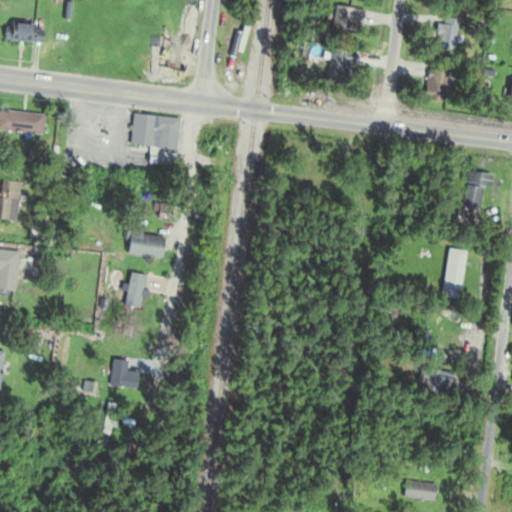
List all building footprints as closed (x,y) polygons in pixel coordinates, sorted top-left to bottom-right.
[(360,25),(362,10),(333,6),(329,31),(352,34),(353,24),(360,25)] [(453,50),(456,19),(439,17),(436,49),(453,50)] [(39,43),(40,25),(5,24),(4,42),(39,43)] [(354,59),(336,47),(321,71),(340,83),(354,59)] [(445,102),(446,72),(423,71),(423,101),(445,102)] [(41,115),(0,111),(0,132),(39,136),(41,115)] [(174,150),(177,118),(129,114),(126,146),(174,150)] [(0,220),(13,222),(17,183),(0,181),(0,220)] [(124,257),(161,258),(162,234),(125,232),(124,257)] [(463,252),(445,250),(438,294),(457,297),(463,252)] [(0,291),(12,292),(14,252),(0,251),(0,291)] [(124,308),(140,308),(140,275),(124,275),(124,308)] [(123,388),(124,362),(109,361),(107,387),(123,388)] [(448,394),(448,371),(423,371),(423,394),(448,394)] [(257,392),(278,398),(283,382),(262,376),(257,392)] [(431,507),(433,489),(408,486),(407,505),(431,507)]
